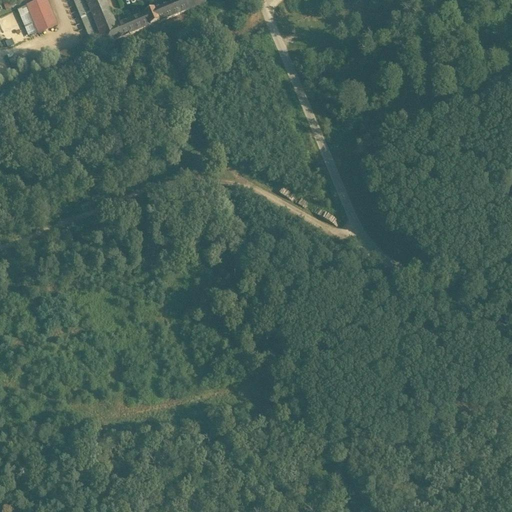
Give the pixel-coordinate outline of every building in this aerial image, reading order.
[(46,0),(43,0),(18,11),(30,39),(58,27),(46,0)] [(104,46),(84,0),(75,0),(93,43),(69,53),(72,60),(104,46)] [(116,26),(105,0),(84,0),(104,46),(122,39),(117,26),(116,26)] [(203,0),(179,0),(173,3),(179,15),(205,4),(203,0)] [(150,13),(117,26),(122,39),(155,25),(179,15),(173,3),(150,13)]
